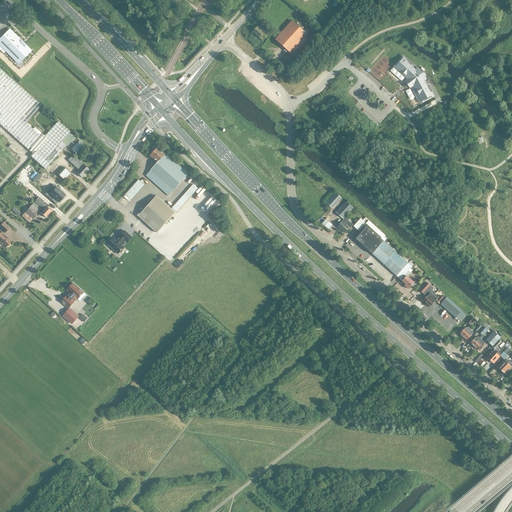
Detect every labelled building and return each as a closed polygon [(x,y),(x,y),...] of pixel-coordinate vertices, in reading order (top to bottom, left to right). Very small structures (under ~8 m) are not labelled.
[(290,53),(307,34),(292,21),(275,39),(285,49),(284,50),(286,52),(288,51),(290,53)] [(266,39),(271,33),(266,29),(264,31),(266,33),(265,34),(257,27),(253,32),(258,37),(261,34),(266,39)] [(8,31),(0,39),(0,41),(20,62),(29,52),(8,31)] [(402,58),(395,65),(409,77),(405,81),(407,84),(405,85),(407,87),(409,86),(411,88),(418,103),(421,101),(423,100),(424,102),(432,97),(426,85),(428,84),(423,73),(413,65),(412,67),(402,58)] [(49,164),(62,150),(66,146),(61,141),(70,132),(58,121),(45,136),(42,134),(35,127),(33,129),(21,119),(36,102),(0,69),(0,124),(33,154),(35,152),(49,164)] [(76,153),(82,147),(77,143),(71,149),(76,153)] [(169,196),(188,174),(163,151),(162,152),(157,148),(150,156),(158,162),(146,175),(169,196)] [(82,177),(89,170),(83,165),(73,155),(68,160),(79,170),(76,172),(82,177)] [(61,183),(70,173),(63,167),(57,174),(61,177),(58,180),(61,183)] [(125,194),(130,198),(143,183),(139,180),(125,194)] [(47,192),(51,196),(49,198),(56,204),(58,202),(59,202),(65,195),(53,184),(47,192)] [(181,207),(198,188),(193,184),(177,203),(181,207)] [(332,208),(342,198),(336,191),(326,202),(332,208)] [(157,233),(175,213),(157,196),(138,216),(157,233)] [(45,217),(51,211),(48,209),(50,207),(39,197),(22,216),(29,222),(42,209),(43,210),(40,213),(45,217)] [(346,201),(336,212),(343,219),(353,208),(346,201)] [(345,218),(338,227),(341,230),(349,221),(345,218)] [(359,231),(354,237),(372,254),(384,241),(381,239),(381,238),(366,224),(366,223),(367,221),(363,218),(362,220),(361,219),(354,226),(359,231)] [(325,219),(322,223),(330,228),(333,224),(325,219)] [(349,221),(341,230),(345,233),(349,228),(350,229),(353,225),(349,221)] [(10,243),(9,243),(11,241),(2,234),(4,232),(5,232),(9,228),(3,223),(0,226),(0,233),(0,234),(0,233),(0,245),(1,245),(5,248),(6,246),(7,246),(8,246),(10,245),(10,243)] [(124,247),(123,246),(126,243),(127,243),(132,237),(125,231),(120,237),(117,241),(114,238),(108,245),(118,254),(124,247)] [(406,259),(397,251),(385,240),(384,241),(372,254),(384,265),(397,276),(408,263),(407,262),(407,261),(406,261),(404,260),(406,259)] [(412,267),(408,263),(397,276),(401,279),(403,281),(406,285),(405,286),(408,289),(412,286),(414,288),(418,283),(415,281),(414,283),(407,276),(407,277),(405,275),(412,267)] [(84,293),(73,283),(67,290),(71,293),(68,296),(67,296),(62,302),(69,308),(74,302),(77,298),(78,299),(84,293)] [(423,301),(433,291),(431,289),(432,287),(427,283),(420,290),(427,297),(423,301)] [(441,295),(439,297),(435,293),(435,294),(432,292),(433,291),(423,301),(430,307),(434,303),(435,303),(436,301),(440,304),(445,299),(441,295)] [(462,310),(447,297),(441,304),(455,317),(462,310)] [(79,317),(70,309),(63,316),(72,324),(79,317)] [(83,313),(80,317),(84,322),(88,318),(83,313)] [(487,330),(480,323),(475,329),(478,331),(483,335),(487,330)] [(460,334),(463,337),(470,329),(468,328),(465,328),(460,334)] [(470,329),(463,337),(467,340),(472,335),(472,331),(470,329)] [(486,340),(490,344),(496,338),(491,334),(486,340)] [(470,343),(474,346),(480,339),(478,337),(475,338),(470,343)] [(487,359),(490,361),(500,350),(497,347),(501,343),(496,338),(490,344),(493,347),(495,349),(494,351),(493,351),(487,357),(488,358),(487,359)] [(480,339),(474,346),(477,350),(478,349),(479,350),(482,347),(481,346),(484,342),(480,339)] [(500,350),(490,361),(492,363),(493,363),(494,363),(500,357),(499,356),(502,358),(508,353),(507,352),(509,350),(504,345),(500,350)] [(499,369),(501,371),(511,358),(511,356),(508,353),(502,358),(505,361),(504,361),(498,368),(499,369)] [(511,358),(501,371),(503,373),(504,373),(505,374),(511,367),(510,366),(511,364),(511,358)]
